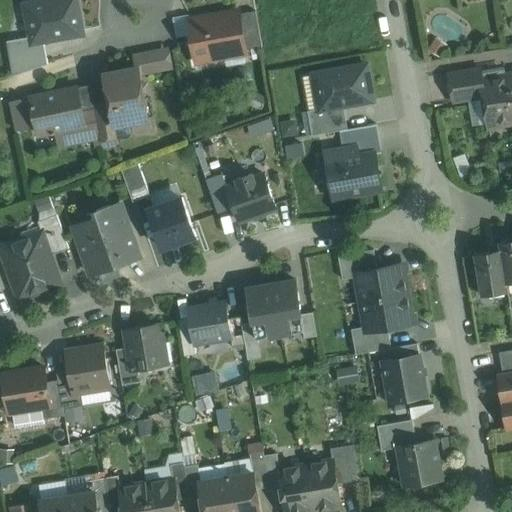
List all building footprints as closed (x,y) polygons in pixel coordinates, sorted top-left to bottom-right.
[(43,0),(40,5),(26,8),(31,37),(32,44),(44,42),(57,39),(60,34),(83,30),(77,0),(43,0)] [(256,11),(239,14),(246,50),(262,47),(256,11)] [(239,12),(189,21),(192,35),(187,43),(194,48),(196,60),(210,59),(216,63),(218,63),(222,56),(246,52),(246,50),(239,14),(239,12)] [(31,37),(8,41),(14,75),(48,64),(44,42),(32,44),(31,37)] [(169,47),(133,54),(136,69),(139,68),(141,75),(173,69),(169,47)] [(367,64),(314,74),(320,109),(321,109),(344,105),(374,100),(367,64)] [(136,69),(105,75),(110,103),(114,125),(116,125),(149,118),(141,75),(139,68),(136,69)] [(511,96),(509,76),(496,78),(496,76),(482,78),(481,68),(449,74),(454,101),(484,96),(489,127),(491,127),(490,124),(511,120),(511,96)] [(90,85),(78,88),(83,112),(95,110),(94,106),(90,85)] [(78,88),(30,97),(38,135),(52,132),(53,134),(55,134),(55,131),(56,131),(63,133),(68,128),(68,129),(86,125),(83,112),(78,88)] [(267,97),(250,90),(244,104),(261,111),(267,97)] [(110,103),(94,106),(95,110),(101,140),(118,137),(116,125),(114,125),(110,103)] [(344,105),(321,109),(320,109),(308,111),(313,135),(348,129),(344,105)] [(386,144),(329,155),(336,196),(393,185),(386,144)] [(139,163),(122,169),(133,202),(150,196),(139,163)] [(270,165),(230,181),(241,210),(281,194),(270,165)] [(182,197),(149,209),(163,249),(196,237),(182,197)] [(107,241),(131,232),(121,204),(96,213),(98,218),(99,218),(107,241)] [(57,215),(38,221),(42,232),(43,231),(51,255),(69,249),(57,215)] [(98,218),(74,227),(91,274),(115,265),(107,241),(99,218),(98,218)] [(42,232),(0,247),(19,299),(61,284),(51,255),(43,231),(42,232)] [(131,232),(107,241),(115,265),(140,257),(131,232)] [(511,239),(500,242),(501,250),(502,250),(507,283),(508,283),(511,282),(511,239)] [(374,249),(339,256),(343,279),(357,277),(356,272),(378,268),(374,249)] [(501,250),(475,254),(482,296),(509,291),(508,283),(507,284),(502,250),(501,250)] [(378,268),(356,272),(357,277),(361,301),(408,293),(405,272),(395,265),(378,268)] [(296,275),(235,283),(245,356),(259,355),(257,339),(301,334),(313,333),(310,309),(300,310),(296,275)] [(408,293),(361,301),(366,326),(366,331),(388,327),(405,324),(412,314),(408,293)] [(226,301),(189,307),(195,344),(232,338),(226,301)] [(157,325),(126,330),(128,347),(132,370),(139,369),(161,365),(159,349),(160,349),(164,343),(163,338),(158,335),(157,325)] [(388,327),(366,331),(366,326),(352,329),(356,354),(392,347),(388,327)] [(104,344),(66,351),(69,370),(73,392),(81,391),(111,386),(104,344)] [(128,347),(117,349),(123,385),(141,382),(139,369),(132,370),(128,347)] [(511,349),(499,352),(501,364),(511,361),(511,349)] [(420,355),(384,361),(390,401),(427,394),(420,355)] [(511,361),(501,364),(504,375),(511,374),(511,361)] [(335,369),(337,382),(357,379),(355,366),(335,369)] [(44,367),(5,374),(8,387),(2,394),(4,401),(10,406),(11,406),(12,413),(13,413),(15,425),(19,427),(45,423),(44,419),(42,408),(51,406),(47,382),(44,367)] [(195,393),(218,388),(213,369),(190,374),(195,393)] [(73,392),(69,370),(57,373),(58,380),(59,380),(64,408),(83,405),(81,391),(73,392)] [(511,374),(504,375),(500,376),(504,401),(511,400),(511,374)] [(58,380),(47,382),(51,406),(42,408),(44,419),(65,415),(64,408),(59,380),(58,380)] [(413,419),(378,425),(382,450),(399,447),(398,446),(417,442),(413,419)] [(417,442),(398,446),(399,447),(406,485),(442,479),(435,439),(417,442)] [(356,444),(331,448),(333,460),(334,460),(338,484),(362,480),(356,444)] [(264,455),(265,455),(264,451),(250,454),(253,473),(255,473),(258,489),(269,487),(270,487),(264,455)] [(265,455),(264,455),(270,487),(269,487),(270,491),(282,489),(279,469),(280,469),(277,453),(265,455)] [(333,460),(306,465),(314,511),(342,507),(338,484),(334,460),(333,460)] [(184,462),(171,465),(174,478),(175,478),(179,500),(190,498),(185,466),(185,463),(184,463),(184,462)] [(185,466),(190,498),(191,502),(203,500),(200,482),(201,482),(198,464),(185,466)] [(280,469),(279,469),(282,489),(285,511),(313,511),(314,511),(306,465),(280,469)] [(253,473),(227,478),(233,511),(261,511),(258,489),(255,473),(253,473)] [(119,476),(106,478),(111,511),(118,511),(124,511),(120,488),(121,487),(119,476)] [(111,511),(106,478),(87,481),(89,493),(96,492),(99,511),(111,511)] [(174,478),(147,483),(151,511),(180,511),(179,500),(175,478),(174,478)] [(201,482),(200,482),(203,500),(204,511),(233,511),(227,478),(201,482)] [(121,487),(120,488),(124,511),(123,511),(151,511),(147,483),(121,487)] [(89,493),(68,496),(70,511),(99,511),(96,492),(89,493)] [(70,511),(68,496),(41,501),(42,511),(70,511)]
